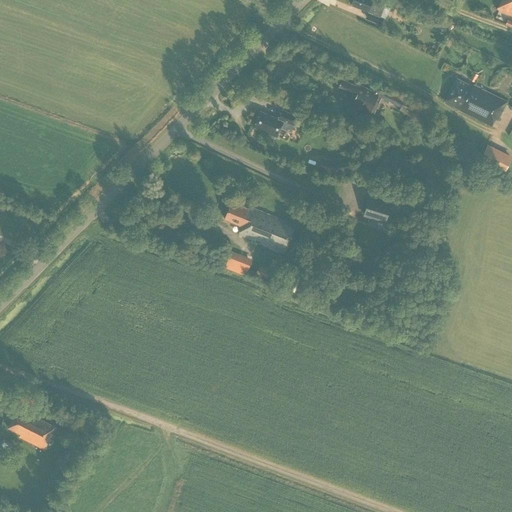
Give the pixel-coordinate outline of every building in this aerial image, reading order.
[(385,5),(382,4),(373,1),(373,0),(353,0),(351,5),(369,12),(368,12),(370,13),(368,19),(381,24),(383,18),(382,17),(383,14),(382,14),(385,5)] [(511,0),(501,0),(497,9),(511,15),(511,0)] [(478,75),(473,73),(470,80),(474,82),(478,75)] [(498,120),(507,102),(474,85),(473,87),(458,79),(445,102),(461,110),(460,111),(491,126),(495,119),(498,120)] [(427,111),(410,103),(411,101),(382,87),(378,94),(358,84),(357,87),(342,80),(338,88),(340,90),(339,92),(352,98),(349,105),(369,114),(378,96),(401,107),(399,111),(404,114),(406,110),(423,118),(427,111)] [(277,137),(283,122),(294,127),(298,117),(282,110),(278,119),(261,112),(254,127),(277,137)] [(511,157),(488,145),(485,151),(483,150),(479,158),(481,159),(480,162),(504,174),(511,157)] [(369,199),(364,215),(385,221),(390,206),(398,208),(401,200),(387,195),(384,203),(369,199)] [(295,231),(296,228),(294,228),(295,225),(249,206),(248,209),(232,202),(225,219),(242,226),(239,234),(284,253),(293,230),(295,231)] [(356,238),(355,230),(345,231),(346,239),(356,238)] [(240,270),(248,251),(235,246),(227,265),(240,270)] [(271,270),(259,266),(255,275),(267,280),(271,270)] [(51,433),(54,426),(29,414),(28,416),(17,411),(8,428),(21,434),(19,437),(45,450),(53,434),(51,433)]
